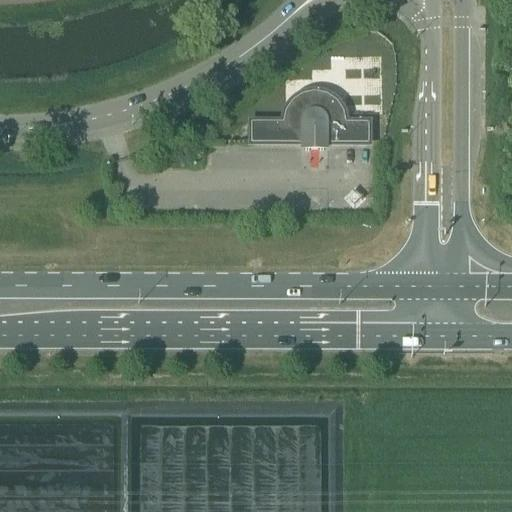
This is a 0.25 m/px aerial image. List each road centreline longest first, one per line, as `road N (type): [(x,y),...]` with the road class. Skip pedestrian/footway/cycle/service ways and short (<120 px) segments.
road 1 (primary): [(0,339),(439,337)]
road 2 (primary): [(423,285),(0,291)]
road 3 (tertiary): [(461,287),(462,0)]
road 4 (tertiary): [(429,0),(423,285)]
road 5 (tertiary): [(217,68),(101,118),(0,130)]
road 6 (tertiary): [(217,68),(303,12),(337,0)]
